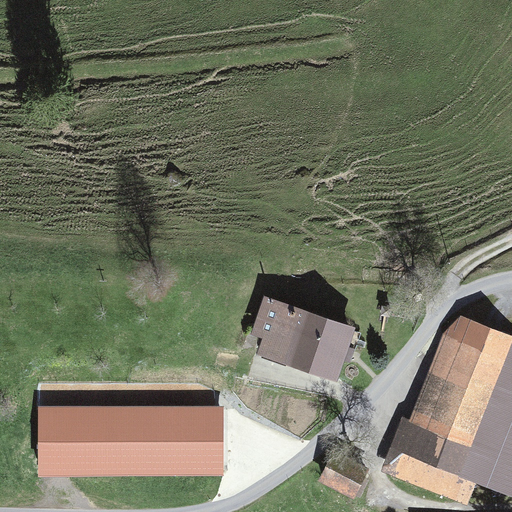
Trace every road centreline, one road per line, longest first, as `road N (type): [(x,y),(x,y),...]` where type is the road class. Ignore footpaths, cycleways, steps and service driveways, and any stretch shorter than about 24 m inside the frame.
road 1 (unclassified): [(511,274),(446,302),(380,402),(278,480),(196,511)]
road 2 (track): [(380,402),(376,465),(392,510),(407,511)]
